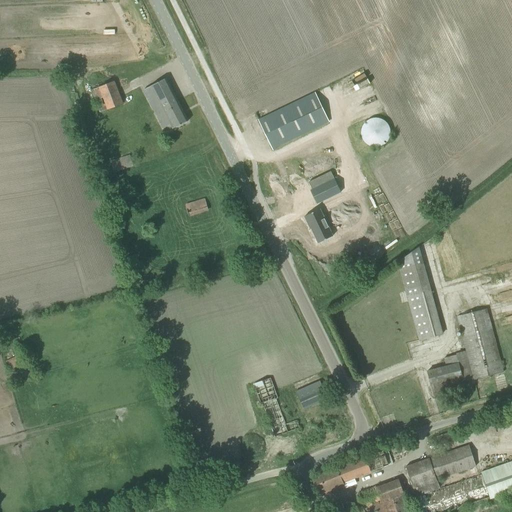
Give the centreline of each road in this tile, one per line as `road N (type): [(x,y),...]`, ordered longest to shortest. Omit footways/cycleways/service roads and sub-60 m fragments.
road 1 (tertiary): [(360,436),(362,422),(154,0)]
road 2 (unclassified): [(136,511),(304,467)]
road 3 (unclassified): [(360,436),(376,444),(511,401)]
